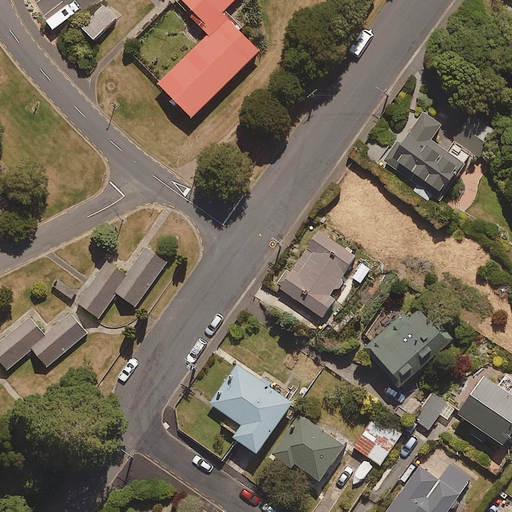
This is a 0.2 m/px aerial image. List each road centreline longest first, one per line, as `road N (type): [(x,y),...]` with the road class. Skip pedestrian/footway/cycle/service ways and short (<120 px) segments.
road 1 (residential): [(416,0),(138,393),(134,419)]
road 2 (residential): [(134,419),(265,511)]
